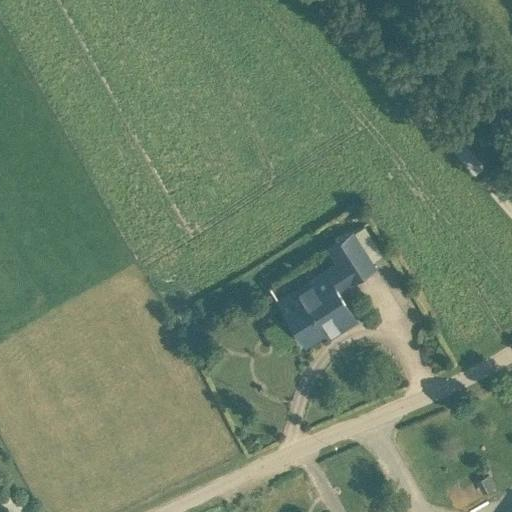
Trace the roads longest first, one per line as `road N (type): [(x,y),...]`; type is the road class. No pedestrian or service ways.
road 1 (unclassified): [(166,511),(511,350)]
road 2 (unclassified): [(511,208),(327,0)]
